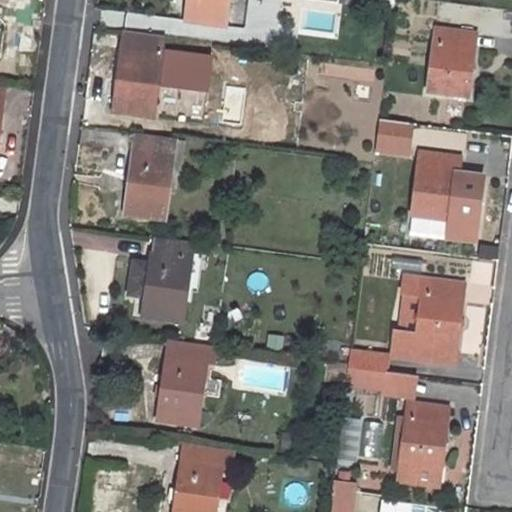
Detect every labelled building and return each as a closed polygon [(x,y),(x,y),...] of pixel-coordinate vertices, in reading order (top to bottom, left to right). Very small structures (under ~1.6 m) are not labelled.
[(187,0),(185,21),(225,26),(228,0),(187,0)] [(436,28),(428,91),(467,96),(474,49),(471,49),(474,33),(436,28)] [(122,49),(113,112),(153,117),(163,36),(129,31),(126,49),(122,49)] [(461,119),(463,105),(446,102),(444,117),(461,119)] [(377,153),(414,156),(416,122),(379,119),(377,153)] [(134,150),(125,213),(164,219),(168,189),(177,190),(184,142),(138,136),(136,151),(134,150)] [(420,152),(412,215),(451,220),(458,173),(455,173),(458,156),(420,152)] [(202,255),(191,254),(192,244),(154,239),(152,255),(150,255),(148,264),(132,262),(127,295),(144,296),(142,317),(182,322),(186,290),(197,292),(202,255)] [(423,278),(413,359),(453,364),(462,299),(459,298),(461,283),(423,278)] [(160,397),(157,419),(197,425),(201,395),(218,397),(221,380),(203,377),(205,362),(213,363),(215,348),(171,341),(169,357),(166,356),(162,385),(160,397)] [(346,382),(346,384),(382,389),(384,372),(386,355),(350,350),(348,364),(346,382)] [(327,361),(324,379),(346,382),(348,364),(327,361)] [(412,375),(384,372),(382,389),(409,392),(412,375)] [(152,384),(150,395),(160,397),(162,385),(152,384)] [(408,402),(400,465),(439,470),(446,423),(442,423),(444,407),(408,402)] [(380,462),(381,422),(349,421),(348,462),(380,462)] [(175,501),(173,511),(214,511),(217,496),(227,498),(234,449),(183,442),(177,488),(170,487),(168,500),(175,501)] [(400,465),(398,481),(437,486),(439,470),(400,465)] [(333,482),(331,495),(347,497),(352,498),(354,485),(333,482)] [(347,501),(347,497),(331,495),(329,511),(348,511),(350,502),(347,501)]
